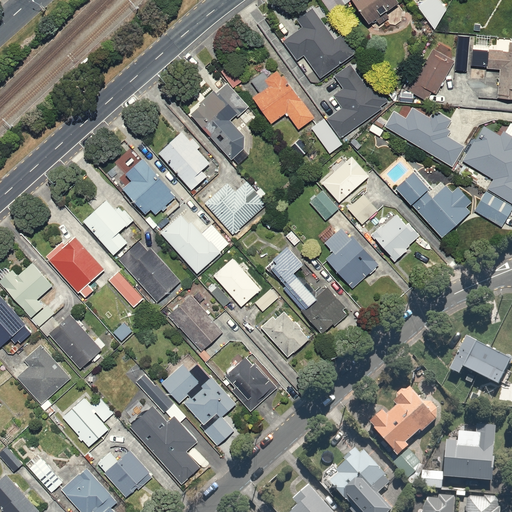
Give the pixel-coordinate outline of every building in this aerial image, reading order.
[(394,1),(395,0),(354,0),(379,34),(404,16),(394,1)] [(441,0),(415,0),(432,25),(450,12),(441,0)] [(296,61),(303,56),(319,79),(356,53),(342,34),(334,39),(312,9),(296,20),(301,27),(282,41),(296,61)] [(455,32),(453,58),(452,69),(471,70),(471,66),(496,68),(494,97),(511,97),(511,35),(497,34),(496,47),(475,45),(476,33),(455,32)] [(453,58),(427,44),(403,87),(429,102),(453,58)] [(313,113),(278,65),(269,72),(260,59),(243,71),(256,87),(249,93),(270,122),(286,111),(296,125),(313,113)] [(341,108),(326,119),(340,139),(382,109),(380,107),(388,101),(374,83),(367,88),(350,64),(333,76),(342,89),(332,95),(341,108)] [(199,81),(179,98),(234,162),(253,145),(231,120),(249,104),(227,79),(209,93),(199,81)] [(395,109),(385,125),(449,165),(464,142),(445,131),(454,117),(434,104),(427,114),(413,105),(407,116),(395,109)] [(342,144),(324,119),(311,128),(329,154),(342,144)] [(482,123),(461,159),(491,177),(474,205),(472,209),(498,224),(511,200),(511,130),(504,126),(500,133),(482,123)] [(183,126),(156,150),(191,189),(208,174),(202,167),(211,158),(183,126)] [(370,171),(352,151),(320,180),(324,184),(338,200),(370,171)] [(177,193),(141,155),(125,170),(130,176),(120,186),(145,212),(151,206),(156,212),(177,193)] [(413,166),(394,183),(440,235),(474,205),(446,173),(431,187),(413,166)] [(226,181),(203,200),(233,235),(268,206),(244,177),(238,183),(234,178),(228,183),(226,181)] [(103,179),(73,207),(112,250),(125,238),(117,230),(135,214),(103,179)] [(377,209),(363,193),(345,207),(359,224),(377,209)] [(188,198),(156,227),(196,271),(219,250),(206,235),(214,228),(188,198)] [(60,238),(45,252),(86,300),(107,282),(120,270),(60,200),(42,216),(60,238)] [(421,230),(399,205),(368,231),(390,256),(421,230)] [(378,262),(343,224),(325,241),(331,248),(323,255),(351,286),(378,262)] [(267,255),(270,259),(305,303),(318,293),(298,267),(311,256),(289,227),(283,232),(287,238),(267,255)] [(144,236),(117,259),(151,299),(178,276),(144,236)] [(213,270),(222,282),(212,290),(224,305),(234,297),(240,304),(263,285),(237,251),(213,270)] [(0,267),(0,284),(38,325),(50,313),(70,295),(31,253),(13,270),(6,262),(0,267)] [(143,296),(120,270),(107,282),(129,308),(143,296)] [(279,294),(271,284),(253,299),(262,309),(279,294)] [(318,293),(305,303),(300,307),(321,334),(349,312),(328,285),(318,293)] [(190,291),(167,312),(199,347),(222,325),(190,291)] [(0,293),(0,343),(9,353),(22,342),(34,330),(0,293)] [(286,305),(262,325),(287,355),(311,334),(286,305)] [(50,313),(38,325),(78,368),(102,346),(69,310),(57,320),(50,313)] [(511,354),(466,331),(448,366),(462,373),(465,366),(497,382),(511,354)] [(22,342),(9,353),(0,361),(0,362),(37,404),(70,374),(37,338),(27,348),(22,342)] [(249,350),(218,378),(238,400),(249,412),(280,384),(249,350)] [(178,400),(201,380),(181,358),(157,379),(148,368),(134,380),(151,399),(168,417),(173,412),(180,421),(189,412),(178,400)] [(238,400),(218,378),(211,370),(201,380),(178,400),(189,412),(216,442),(233,427),(221,415),(238,400)] [(387,411),(381,406),(367,419),(397,452),(442,411),(411,378),(391,396),(397,402),(387,411)] [(85,395),(62,413),(87,443),(107,427),(101,420),(114,410),(101,394),(91,402),(85,395)] [(168,417),(151,399),(128,421),(180,478),(198,462),(186,449),(197,439),(180,421),(173,412),(168,417)] [(20,424),(12,415),(2,424),(10,433),(20,424)] [(446,441),(443,467),(443,475),(492,479),(497,419),(481,418),(480,426),(457,424),(455,442),(446,441)] [(404,485),(359,437),(335,459),(341,465),(324,481),(349,508),(352,511),(383,511),(391,505),(387,500),(404,485)] [(6,443),(0,448),(0,455),(11,469),(21,460),(6,443)] [(150,471),(131,450),(106,473),(126,498),(150,471)] [(64,482),(60,485),(79,507),(73,511),(126,511),(86,463),(64,482)] [(420,465),(418,487),(422,488),(439,489),(441,489),(443,475),(443,467),(420,465)] [(8,471),(0,477),(0,508),(3,511),(32,511),(39,506),(8,471)] [(332,511),(334,511),(306,480),(292,494),(296,498),(284,509),(286,511),(332,511)] [(453,511),(456,491),(441,489),(439,489),(422,488),(419,511),(453,511)] [(498,511),(500,494),(456,491),(453,511),(498,511)]
